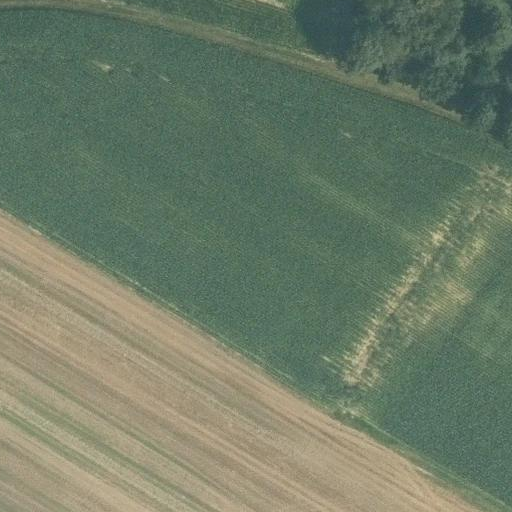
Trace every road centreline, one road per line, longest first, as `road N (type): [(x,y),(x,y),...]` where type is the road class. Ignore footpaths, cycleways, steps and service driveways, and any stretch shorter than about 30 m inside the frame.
road 1 (track): [(511,145),(383,97),(143,28),(94,18),(0,20)]
road 2 (track): [(499,511),(351,417)]
